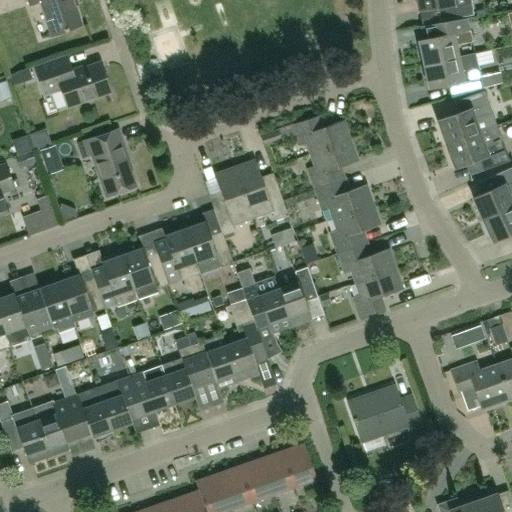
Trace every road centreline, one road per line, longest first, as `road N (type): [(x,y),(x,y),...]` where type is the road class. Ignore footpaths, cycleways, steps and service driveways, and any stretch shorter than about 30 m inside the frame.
road 1 (residential): [(53,493),(304,404)]
road 2 (residential): [(0,257),(186,191),(177,141)]
road 3 (residential): [(478,297),(414,180),(383,72)]
road 4 (residential): [(177,141),(383,72)]
road 5 (residential): [(410,322),(452,429),(484,447),(511,443)]
road 6 (residential): [(304,404),(309,358),(410,322)]
road 7 (residential): [(177,141),(151,130),(116,37)]
